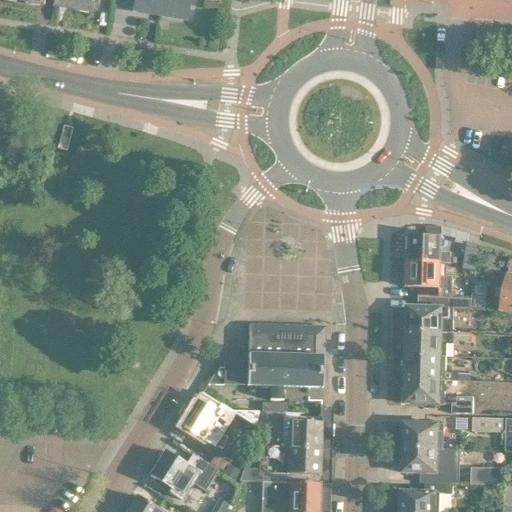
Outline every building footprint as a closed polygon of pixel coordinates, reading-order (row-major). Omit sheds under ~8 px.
[(51,0),(50,7),(91,15),(93,0),(51,0)] [(133,0),(131,13),(184,21),(187,0),(133,0)] [(62,127),(56,151),(65,153),(72,130),(62,127)] [(408,237),(407,263),(441,265),(442,239),(408,237)] [(473,275),(477,247),(466,244),(462,272),(473,275)] [(450,301),(452,301),(453,279),(440,279),(441,265),(407,263),(404,263),(403,279),(406,279),(406,289),(419,290),(419,300),(450,301)] [(499,302),(497,312),(511,315),(511,278),(507,277),(501,303),(499,302)] [(473,297),(471,310),(482,311),(483,298),(473,297)] [(405,333),(439,333),(445,334),(452,335),(453,313),(449,313),(450,301),(419,300),(418,309),(406,309),(405,333)] [(313,329),(248,326),(247,364),(224,363),(224,367),(217,367),(205,386),(222,387),(222,386),(246,387),(270,387),(279,388),(321,389),(323,339),(313,329)] [(438,358),(444,358),(445,345),(457,346),(457,344),(469,344),(469,335),(457,335),(452,335),(445,334),(439,333),(405,333),(404,358),(438,359),(438,358)] [(443,382),(456,383),(456,382),(456,374),(456,373),(443,373),(444,358),(438,358),(438,359),(404,358),(404,382),(437,383),(443,383),(443,382)] [(456,374),(456,382),(468,383),(468,374),(456,374)] [(443,383),(437,383),(404,382),(403,406),(442,407),(442,396),(443,383)] [(281,403),(279,388),(270,387),(267,402),(281,403)] [(201,395),(181,428),(200,440),(208,428),(224,438),(232,426),(228,424),(233,417),(217,407),(218,406),(201,395)] [(471,416),(472,403),(472,399),(455,398),(455,405),(450,405),(450,415),(471,416)] [(504,435),(504,421),(471,420),(470,434),(504,435)] [(511,420),(504,421),(504,435),(503,454),(511,454),(511,420)] [(284,437),(284,449),(319,451),(320,424),(287,423),(286,437),(284,437)] [(435,451),(442,452),(442,427),(441,427),(441,426),(401,425),(400,450),(435,451)] [(220,472),(227,461),(201,445),(194,456),(220,472)] [(243,470),(239,482),(261,483),(262,474),(318,477),(319,451),(284,449),(260,448),(259,471),(243,470)] [(440,485),(460,486),(461,476),(455,476),(456,464),(441,463),(442,452),(435,451),(400,450),(400,475),(440,476),(440,485)] [(169,489),(167,493),(182,502),(191,488),(195,491),(203,495),(215,476),(190,459),(185,467),(164,454),(150,477),(169,489)] [(233,482),(239,473),(227,466),(222,475),(233,482)] [(469,487),(488,487),(502,487),(502,470),(469,470),(469,487)] [(511,481),(503,479),(502,508),(511,508),(511,481)] [(316,511),(318,485),(289,484),(288,501),(287,511),(316,511)] [(400,495),(399,511),(437,511),(438,511),(442,511),(446,511),(449,509),(450,497),(400,495)] [(137,498),(128,511),(160,511),(158,511),(137,498)] [(262,499),(260,511),(287,511),(288,501),(262,499)] [(228,511),(231,508),(219,500),(211,511),(228,511)]
